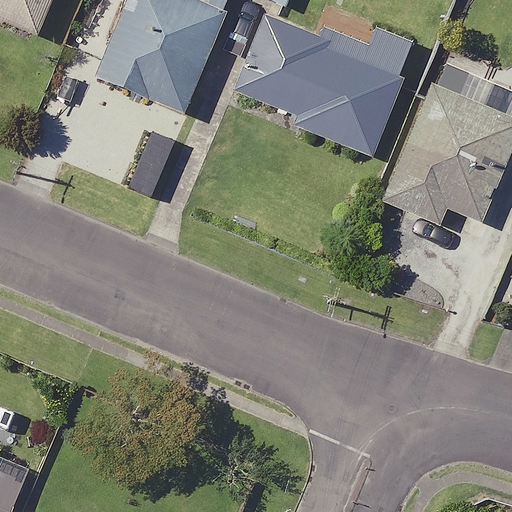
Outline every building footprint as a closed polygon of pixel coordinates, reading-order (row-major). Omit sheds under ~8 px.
[(0,0),(0,26),(41,44),(59,0),(0,0)] [(221,0),(134,0),(99,89),(188,124),(228,22),(215,17),(221,0)] [(291,0),(256,0),(286,13),(291,0)] [(404,87),(269,27),(237,98),(299,125),(296,131),(370,164),(404,87)] [(37,54),(0,37),(0,66),(26,78),(37,54)] [(511,124),(508,122),(511,112),(511,100),(444,72),(386,209),(442,233),(449,216),(480,229),(511,154),(511,124)] [(0,511),(22,511),(36,479),(0,464),(0,511)]
